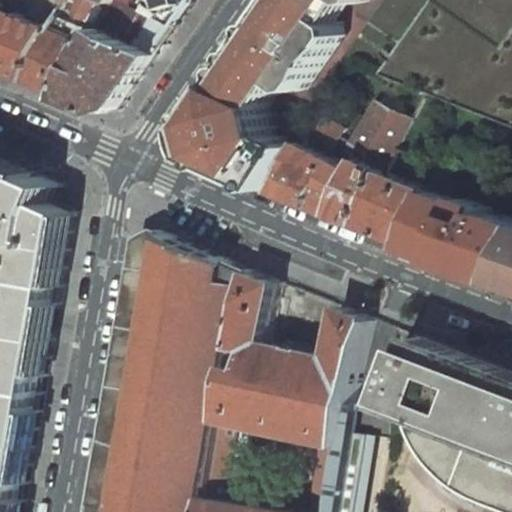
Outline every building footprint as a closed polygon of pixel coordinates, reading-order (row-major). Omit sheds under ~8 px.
[(70,0),(60,21),(56,28),(28,80),(36,83),(68,97),(110,17),(118,0),(70,0)] [(118,0),(110,17),(167,43),(174,34),(181,24),(133,0),(118,0)] [(197,0),(133,0),(181,24),(197,0)] [(285,0),(276,14),(240,65),(284,94),(292,83),(304,91),(314,89),(352,35),(350,27),(345,23),(337,18),(345,7),(335,0),(285,0)] [(349,0),(345,7),(353,12),(360,2),(357,0),(349,0)] [(345,23),(353,12),(345,7),(337,18),(345,23)] [(16,75),(28,80),(56,28),(42,23),(9,10),(4,19),(0,17),(0,68),(5,70),(16,75)] [(110,17),(68,97),(104,112),(112,110),(123,107),(145,76),(167,43),(110,17)] [(239,128),(222,165),(276,189),(305,145),(281,135),(275,107),(284,94),(240,65),(208,112),(239,128)] [(380,144),(400,155),(404,148),(418,120),(380,100),(356,142),(375,153),(380,144)] [(239,128),(208,112),(197,128),(202,145),(205,157),(222,165),(239,128)] [(349,129),(325,115),(319,124),(330,131),(343,138),(349,129)] [(308,141),(327,152),(329,149),(335,152),(343,138),(330,131),(319,124),(308,141)] [(327,152),(308,141),(305,145),(276,189),(304,200),(338,214),(359,170),(327,152)] [(400,155),(380,144),(375,153),(370,162),(391,171),(394,166),(400,155)] [(496,158),(465,146),(459,160),(490,173),(496,158)] [(436,166),(404,148),(400,155),(394,166),(408,173),(409,173),(424,179),(428,178),(436,166)] [(0,220),(17,228),(6,291),(3,308),(0,326),(0,511),(26,511),(40,433),(58,330),(60,318),(78,214),(57,203),(60,196),(65,186),(0,157),(0,220)] [(370,162),(364,160),(363,160),(359,170),(338,214),(351,219),(364,224),(391,171),(370,162)] [(439,190),(391,171),(364,224),(403,240),(415,244),(437,194),(439,190)] [(437,194),(415,244),(450,258),(482,270),(507,214),(504,213),(502,218),(494,215),(496,210),(470,199),(468,202),(439,190),(437,194)] [(494,275),(508,280),(511,272),(511,216),(507,214),(482,270),(494,275)] [(212,511),(214,495),(223,419),(244,334),(258,270),(207,249),(163,229),(145,238),(124,360),(96,511),(212,511)] [(244,334),(223,419),(243,424),(327,442),(344,445),(378,317),(349,306),(338,355),(274,341),(287,282),(258,270),(244,334)] [(511,370),(465,352),(423,334),(397,401),(411,407),(413,422),(418,437),(423,447),(427,453),(433,462),(438,468),(449,479),(457,484),(468,490),(511,507),(511,370)] [(214,495),(234,498),(243,424),(223,419),(214,495)] [(327,442),(316,511),(321,511),(333,511),(336,496),(344,445),(327,442)] [(234,498),(214,495),(212,511),(321,511),(316,511),(234,498)] [(333,511),(351,511),(353,499),(336,496),(333,511)]
